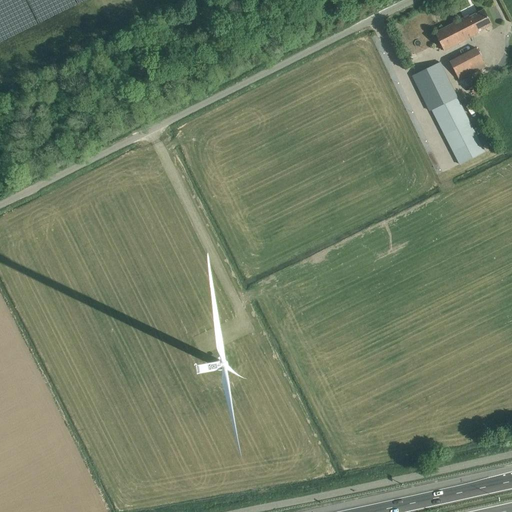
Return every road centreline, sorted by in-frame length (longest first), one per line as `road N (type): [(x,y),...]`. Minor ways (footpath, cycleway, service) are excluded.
road 1 (unclassified): [(0,205),(412,0)]
road 2 (motorway): [(511,480),(369,511)]
